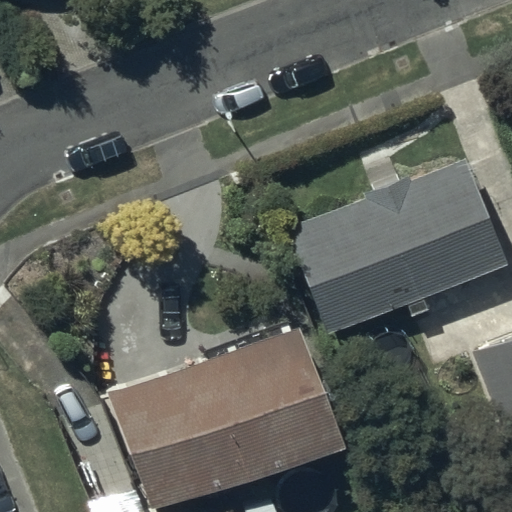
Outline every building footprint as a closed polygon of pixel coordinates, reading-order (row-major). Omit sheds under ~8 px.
[(504,255),(460,148),(407,171),(404,164),(361,182),(363,188),(283,221),(326,327),(404,295),(409,308),(426,301),(420,289),(504,255)] [(291,306),(104,381),(149,503),(340,427),(291,306)] [(511,325),(468,343),(501,424),(511,419),(511,325)] [(464,351),(434,363),(455,420),(486,408),(464,351)] [(278,511),(270,491),(244,501),(247,511),(278,511)]
